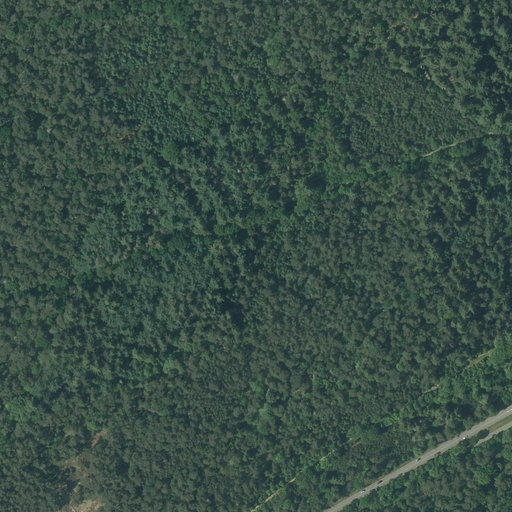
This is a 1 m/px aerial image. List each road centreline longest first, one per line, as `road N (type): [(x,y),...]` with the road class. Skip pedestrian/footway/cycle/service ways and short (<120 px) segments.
road 1 (track): [(502,128),(71,265)]
road 2 (track): [(254,511),(511,337)]
road 3 (unknown): [(511,344),(272,511)]
road 4 (primary): [(332,511),(511,410)]
road 5 (unclassified): [(349,511),(511,421)]
road 6 (track): [(167,0),(0,27)]
road 7 (track): [(511,158),(456,0)]
